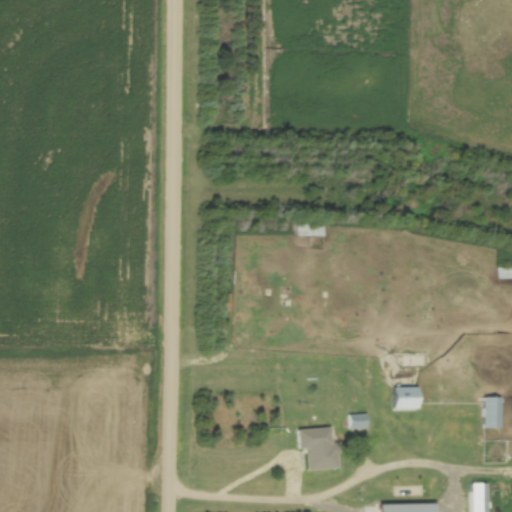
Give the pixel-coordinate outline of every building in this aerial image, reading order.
[(495,279),(511,278),(511,267),(495,268),(495,279)] [(419,386),(391,387),(391,410),(420,409),(419,386)] [(483,397),(483,428),(500,428),(500,397),(483,397)] [(366,428),(366,414),(349,414),(349,428),(366,428)] [(308,470),(337,469),(335,427),(297,429),(298,450),(307,449),(308,470)] [(487,511),(488,483),(471,483),(470,511),(487,511)]
